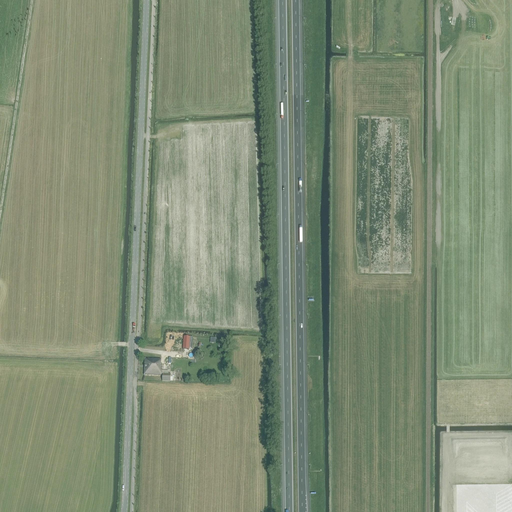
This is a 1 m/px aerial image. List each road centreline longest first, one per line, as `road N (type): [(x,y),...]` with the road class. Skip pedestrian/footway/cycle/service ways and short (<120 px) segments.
road 1 (tertiary): [(123,511),(146,0)]
road 2 (motorway): [(302,511),(295,0)]
road 3 (motorway): [(282,0),(289,511)]
